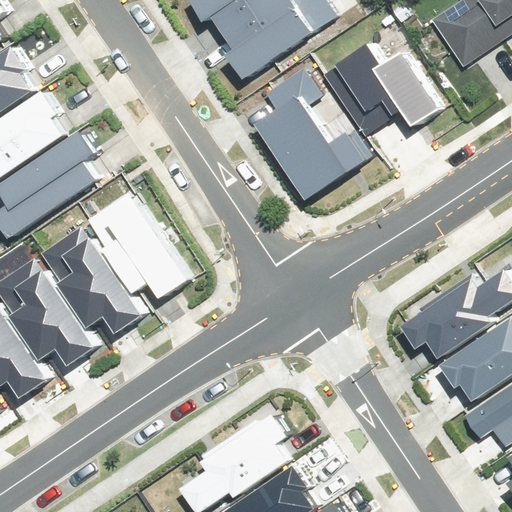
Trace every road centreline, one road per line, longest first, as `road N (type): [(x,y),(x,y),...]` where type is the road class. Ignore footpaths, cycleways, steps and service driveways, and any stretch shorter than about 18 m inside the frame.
road 1 (residential): [(298,295),(96,0)]
road 2 (residential): [(298,295),(0,488)]
road 3 (residential): [(444,511),(298,295)]
road 4 (residential): [(511,155),(298,295)]
